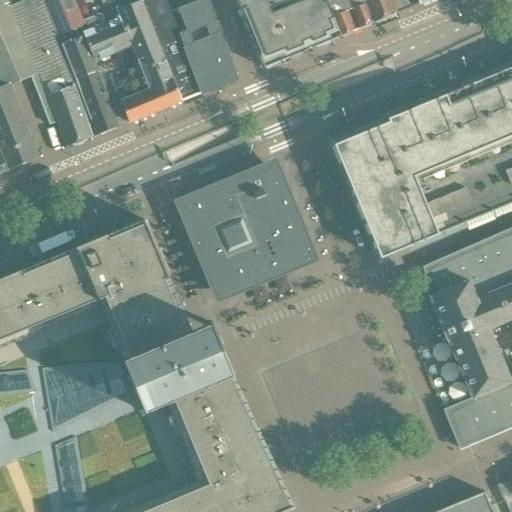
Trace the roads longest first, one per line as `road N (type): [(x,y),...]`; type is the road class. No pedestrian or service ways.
road 1 (secondary): [(0,241),(511,30)]
road 2 (secondary): [(511,3),(0,209)]
